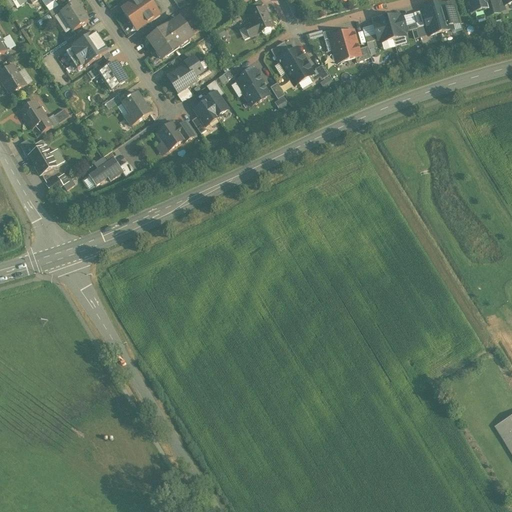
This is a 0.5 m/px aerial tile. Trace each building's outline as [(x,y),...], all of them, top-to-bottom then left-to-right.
[(129,22),(153,6),(148,0),(136,0),(126,8),(128,12),(124,15),(129,22)] [(186,0),(172,0),(179,10),(189,4),(186,0)] [(487,0),(465,0),(466,2),(465,2),(467,12),(469,11),(470,16),(484,12),(491,10),(488,0),(487,0)] [(496,0),(488,0),(491,10),(484,12),(486,19),(501,15),(500,13),(496,0)] [(502,0),(496,0),(500,13),(506,12),(504,6),(502,0)] [(260,1),(251,7),(254,11),(263,5),(260,1)] [(62,4),(49,13),(54,20),(62,14),(67,11),(66,10),(62,4)] [(76,4),(66,10),(67,11),(62,14),(74,32),(89,23),(76,4)] [(445,5),(437,7),(436,5),(433,6),(441,33),(452,30),(451,26),(447,11),(445,5)] [(153,6),(129,22),(134,29),(138,26),(141,30),(160,16),(153,6)] [(433,6),(430,7),(430,9),(422,12),(426,27),(429,36),(441,33),(433,6)] [(455,8),(447,11),(451,26),(460,24),(455,8)] [(264,9),(249,16),(249,17),(253,25),(245,29),(250,39),(257,35),(258,35),(262,33),(263,36),(265,37),(270,35),(271,32),(270,30),(273,28),(273,27),(264,10),(265,9),(264,9)] [(422,12),(413,14),(416,23),(422,22),(423,27),(426,27),(422,12)] [(201,15),(185,26),(192,37),(207,26),(201,15)] [(399,16),(387,19),(393,41),(405,37),(404,33),(407,33),(405,27),(402,17),(399,18),(399,16)] [(387,19),(376,23),(376,25),(373,25),(376,36),(378,41),(381,40),(382,44),(393,41),(387,19)] [(181,20),(168,28),(167,27),(149,40),(156,52),(156,54),(159,59),(162,60),(162,61),(181,48),(180,46),(192,38),(192,37),(185,26),(181,20)] [(416,24),(405,27),(407,33),(418,29),(417,29),(416,24)] [(338,29),(322,34),(324,41),(330,40),(330,39),(340,36),(338,29)] [(340,36),(330,39),(330,40),(334,51),(356,45),(353,32),(340,36)] [(72,50),(85,69),(109,53),(96,34),(72,50)] [(376,36),(365,39),(367,44),(378,41),(376,36)] [(285,43),(270,52),(278,64),(279,64),(280,63),(278,61),(291,53),(285,43)] [(356,45),(334,51),(337,65),(355,59),(360,58),(358,50),(356,45)] [(368,48),(358,50),(360,58),(355,59),(356,64),(371,59),(368,48)] [(291,53),(278,61),(280,63),(279,64),(280,65),(280,64),(287,74),(306,62),(304,58),(303,59),(297,49),(291,53)] [(194,59),(185,65),(188,69),(195,79),(203,73),(194,59)] [(306,62),(287,74),(295,87),(309,79),(314,76),(312,74),(308,67),(308,66),(306,62)] [(120,71),(116,65),(117,65),(116,64),(103,72),(101,74),(101,75),(113,93),(129,83),(121,71),(120,71)] [(322,66),(315,71),(315,72),(320,79),(321,81),(329,77),(322,66)] [(2,73),(0,74),(0,81),(2,85),(3,84),(10,96),(10,97),(25,87),(12,67),(2,73)] [(100,67),(87,75),(91,81),(101,75),(101,74),(103,72),(100,67)] [(235,68),(223,76),(227,82),(239,75),(235,68)] [(188,69),(169,82),(178,95),(187,89),(197,83),(195,79),(188,69)] [(255,72),(249,76),(248,74),(243,78),(244,79),(237,83),(244,95),(262,84),(255,72)] [(320,79),(315,72),(312,74),(314,76),(309,79),(312,84),(320,79)] [(262,84),(244,95),(251,107),(257,103),(258,105),(263,101),(263,100),(269,96),(262,85),(263,84),(262,84)] [(284,97),(277,85),(270,89),(278,101),(284,97)] [(224,95),(218,87),(213,91),(215,95),(216,94),(219,99),(224,95)] [(187,89),(178,95),(183,102),(188,100),(192,97),(187,89)] [(219,99),(216,94),(215,95),(208,100),(207,99),(204,101),(217,120),(220,118),(219,117),(227,111),(219,99)] [(131,99),(128,101),(129,101),(123,105),(123,106),(124,105),(131,116),(126,119),(132,128),(152,115),(151,114),(138,96),(139,95),(138,95),(132,99),(131,99)] [(118,97),(105,106),(109,111),(122,103),(118,97)] [(217,120),(204,101),(201,103),(203,106),(195,111),(205,125),(206,127),(217,120)] [(52,128),(35,103),(20,113),(32,131),(36,128),(41,135),(52,128)] [(64,111),(54,117),(59,124),(69,118),(64,111)] [(173,124),(157,136),(168,152),(182,143),(185,141),(177,130),(173,124)] [(186,124),(177,130),(185,141),(182,143),(183,144),(195,136),(186,124)] [(205,125),(197,130),(201,135),(206,132),(204,129),(206,127),(205,125)] [(29,140),(19,146),(23,153),(33,147),(29,140)] [(33,147),(23,153),(26,159),(30,157),(30,156),(44,147),(41,142),(33,147)] [(57,167),(45,147),(44,147),(30,156),(30,157),(37,168),(35,169),(41,177),(57,167)] [(97,171),(88,177),(96,187),(107,179),(110,183),(124,173),(114,159),(107,164),(97,171)] [(104,159),(94,165),(97,171),(107,164),(104,159)] [(57,179),(46,187),(52,195),(63,187),(57,179)] [(511,419),(496,429),(511,454),(511,419)]
